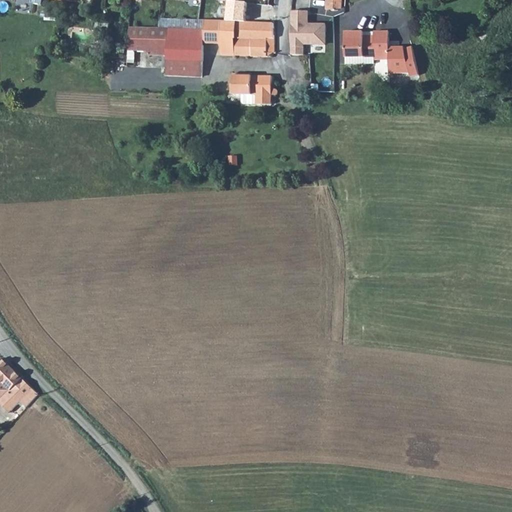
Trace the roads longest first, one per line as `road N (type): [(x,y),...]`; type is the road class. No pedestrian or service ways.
road 1 (track): [(282,55),(282,82),(343,262),(325,452)]
road 2 (unclassified): [(0,332),(124,465),(157,511)]
